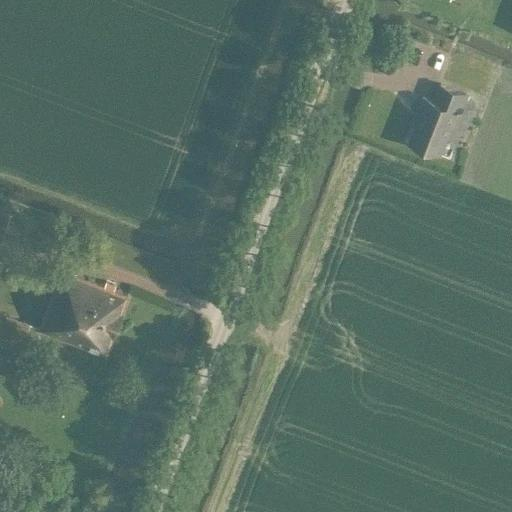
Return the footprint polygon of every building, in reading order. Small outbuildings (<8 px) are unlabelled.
[(468,91),(440,80),(433,97),(423,93),(416,110),(418,111),(408,138),(440,150),(457,109),(461,110),(468,91)] [(0,239),(10,215),(0,210),(0,239)] [(106,350),(129,292),(62,267),(40,325),(106,350)] [(0,339),(21,347),(31,321),(0,309),(0,339)] [(0,365),(13,370),(18,357),(0,350),(0,365)]
